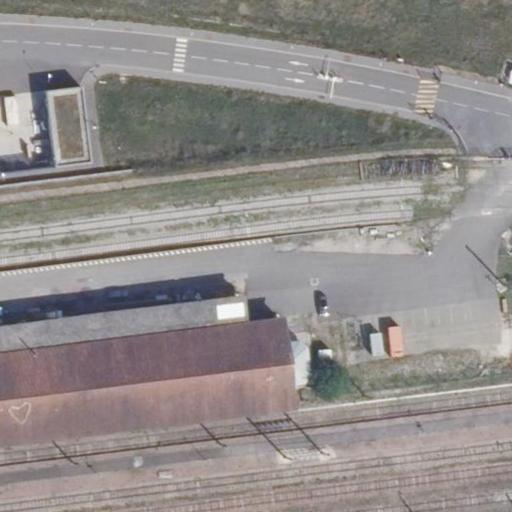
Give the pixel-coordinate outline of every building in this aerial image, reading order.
[(78,79),(41,84),(51,157),(87,152),(78,79)] [(273,284),(0,317),(0,429),(287,394),(273,284)] [(410,345),(383,348),(387,380),(414,376),(410,345)] [(414,368),(427,368),(426,346),(413,346),(414,368)] [(363,350),(348,352),(351,370),(366,368),(363,350)]
